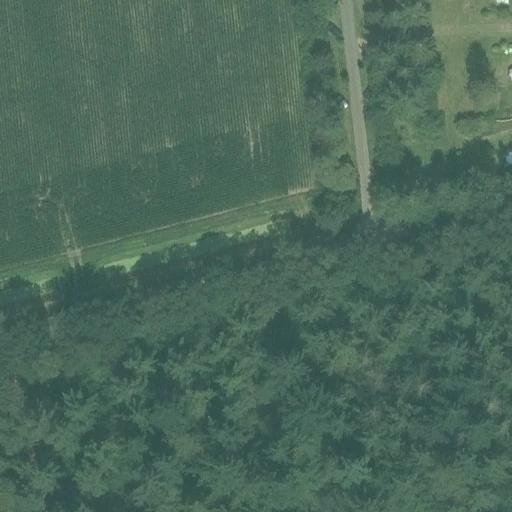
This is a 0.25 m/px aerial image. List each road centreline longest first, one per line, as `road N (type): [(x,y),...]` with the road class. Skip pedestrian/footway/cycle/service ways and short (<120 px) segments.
road 1 (unclassified): [(0,332),(366,237)]
road 2 (track): [(346,44),(511,27)]
road 3 (track): [(366,237),(511,200)]
